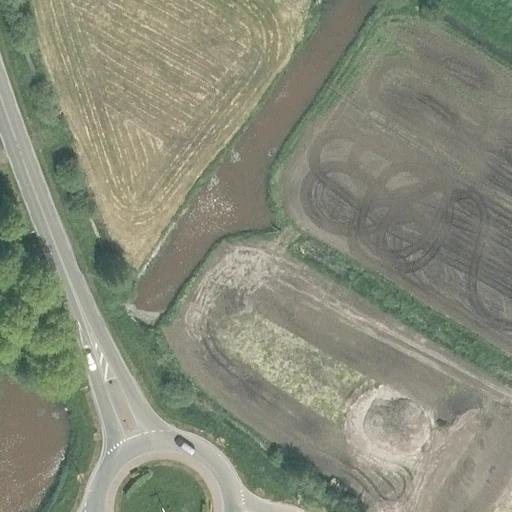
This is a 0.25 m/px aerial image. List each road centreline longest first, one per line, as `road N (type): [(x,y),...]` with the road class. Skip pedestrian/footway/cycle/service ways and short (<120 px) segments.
road 1 (primary): [(82,314),(0,99)]
road 2 (primary): [(162,445),(82,314)]
road 3 (primary): [(82,314),(123,458)]
